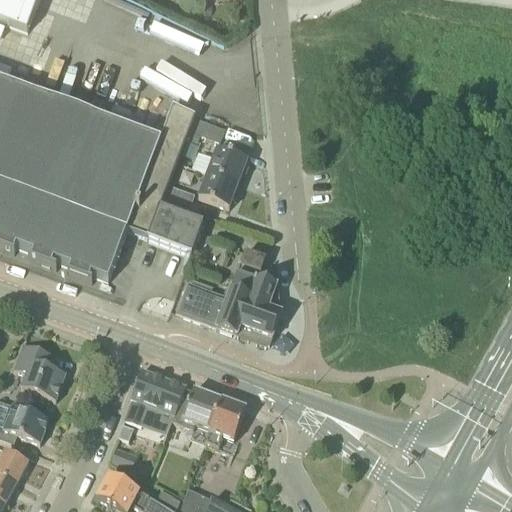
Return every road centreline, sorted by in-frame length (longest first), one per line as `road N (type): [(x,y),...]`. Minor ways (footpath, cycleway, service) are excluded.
road 1 (residential): [(297,272),(270,0)]
road 2 (tertiary): [(307,408),(130,339)]
road 3 (residential): [(60,511),(130,339)]
road 4 (tertiary): [(307,408),(422,511)]
road 5 (tertiary): [(445,467),(402,442),(307,408)]
road 6 (tertiary): [(130,339),(0,291)]
road 7 (secondary): [(511,349),(445,467)]
